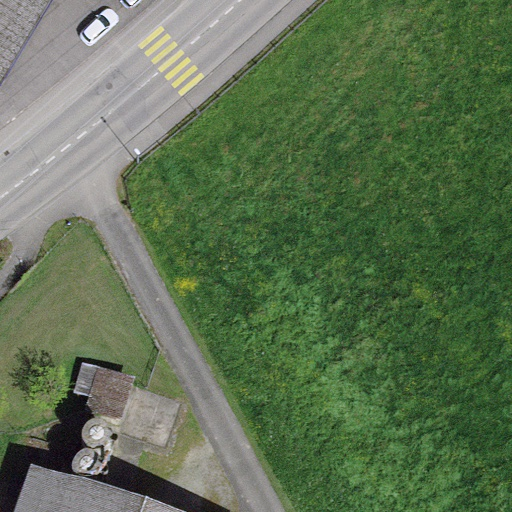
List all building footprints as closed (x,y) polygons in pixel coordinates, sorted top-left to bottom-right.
[(0,0),(0,23),(13,0),(0,0)] [(93,399),(101,371),(84,366),(75,394),(93,399)] [(135,381),(101,371),(93,399),(87,419),(120,429),(135,381)] [(120,440),(118,436),(115,432),(111,430),(106,428),(101,429),(97,431),(93,435),(91,439),(90,444),(91,449),(94,453),(98,456),(103,458),(107,458),(112,457),(116,454),(119,450),(120,445),(120,440)] [(110,468),(107,464),(103,461),(98,460),(94,460),(89,461),(86,464),(83,468),(82,473),(82,478),(84,482),(88,485),(92,488),(96,488),(101,488),(105,485),(109,482),(110,477),(111,473),(110,468)] [(145,511),(38,475),(24,511),(145,511)]
